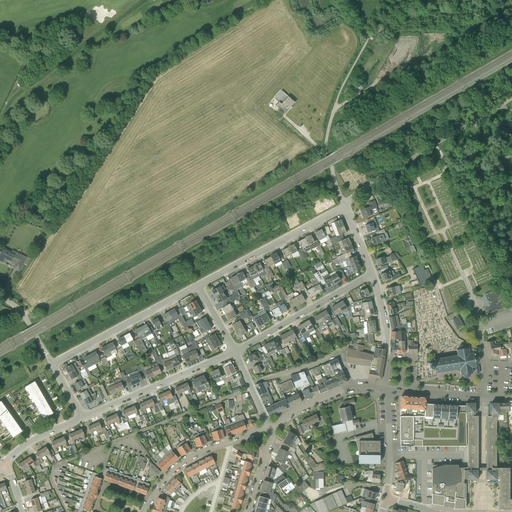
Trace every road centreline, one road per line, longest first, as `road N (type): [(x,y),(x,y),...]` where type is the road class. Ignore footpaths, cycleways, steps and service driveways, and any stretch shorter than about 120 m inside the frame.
road 1 (residential): [(197,285),(344,205)]
road 2 (residential): [(82,417),(235,351)]
road 3 (residential): [(52,364),(197,285)]
road 4 (residential): [(235,351),(371,274)]
road 5 (residential): [(268,426),(189,457),(149,500)]
road 6 (residential): [(273,430),(342,389),(384,390)]
